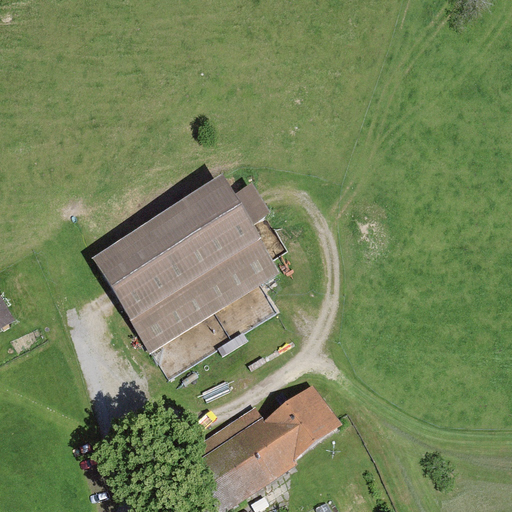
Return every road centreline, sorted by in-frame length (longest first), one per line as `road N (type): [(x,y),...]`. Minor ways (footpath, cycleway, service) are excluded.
road 1 (residential): [(131,511),(119,446),(144,429),(196,434),(319,360)]
road 2 (track): [(319,360),(403,425),(464,439),(511,435)]
